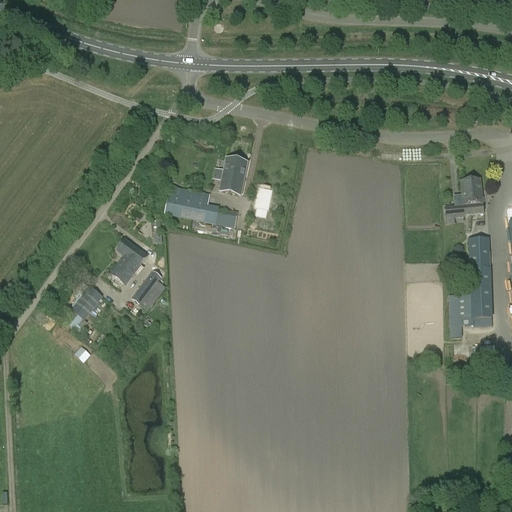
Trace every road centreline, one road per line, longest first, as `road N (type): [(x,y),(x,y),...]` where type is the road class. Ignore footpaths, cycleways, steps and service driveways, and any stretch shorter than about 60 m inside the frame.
road 1 (unclassified): [(186,96),(388,138),(491,135),(509,149)]
road 2 (secondary): [(511,83),(402,66),(189,64)]
road 3 (unclassified): [(0,345),(186,96)]
road 4 (unclassified): [(511,30),(321,18),(257,0)]
road 5 (secondary): [(189,64),(87,45),(0,11)]
